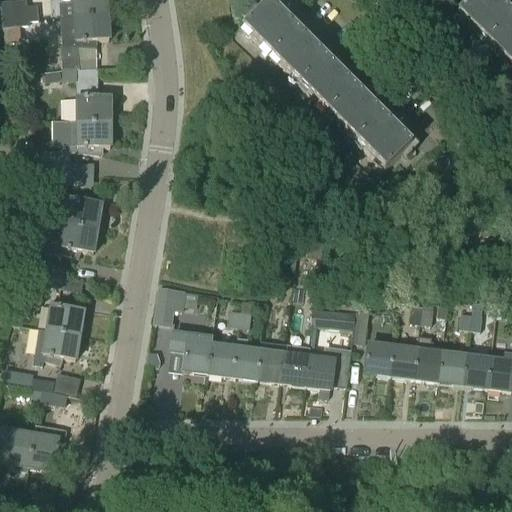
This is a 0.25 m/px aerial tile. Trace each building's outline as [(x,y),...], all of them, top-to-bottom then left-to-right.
[(72,0),(73,6),(59,7),(60,21),(106,18),(105,0),(72,0)] [(266,9),(241,33),(383,175),(410,148),(270,9),(272,6),(282,6),(281,0),(261,0),(261,2),(261,3),(266,9)] [(475,0),(456,19),(511,75),(511,20),(491,0),(475,0)] [(26,4),(13,5),(15,30),(28,29),(28,25),(38,24),(36,9),(26,10),(26,4)] [(13,5),(0,6),(0,7),(3,31),(15,30),(13,5)] [(107,18),(60,21),(62,51),(62,63),(62,73),(78,73),(80,73),(80,70),(79,52),(95,51),(96,44),(108,44),(107,18)] [(36,47),(35,32),(12,33),(12,48),(36,47)] [(76,96),(76,126),(110,126),(109,100),(97,100),(95,94),(76,96)] [(40,154),(39,175),(54,176),(69,177),(69,165),(70,156),(76,156),(96,159),(98,158),(98,151),(110,151),(110,126),(76,126),(54,125),(52,149),(58,150),(58,155),(40,154)] [(77,191),(103,193),(104,170),(79,169),(77,191)] [(54,176),(53,187),(68,188),(69,177),(54,176)] [(69,197),(64,227),(96,232),(100,208),(87,205),(88,198),(69,197)] [(49,225),(43,257),(63,260),(63,258),(78,261),(80,255),(92,257),(96,232),(64,227),(49,225)] [(49,268),(47,279),(62,281),(64,271),(49,268)] [(47,279),(45,289),(60,291),(62,281),(47,279)] [(159,292),(153,327),(169,330),(172,314),(181,315),(184,295),(159,292)] [(315,306),(312,329),(325,330),(327,308),(315,306)] [(438,309),(437,322),(446,323),(447,310),(438,309)] [(46,310),(42,333),(79,339),(83,316),(75,314),(46,310)] [(411,312),(409,327),(420,328),(422,313),(411,312)] [(422,313),(420,328),(430,329),(432,315),(422,313)] [(229,316),(227,330),(238,332),(239,317),(229,316)] [(239,317),(238,332),(248,333),(250,318),(239,317)] [(460,318),(458,333),(469,335),(470,320),(460,318)] [(470,320),(469,335),(479,336),(481,321),(470,320)] [(353,332),(351,346),(362,347),(364,333),(353,332)] [(38,334),(32,369),(41,371),(41,366),(57,370),(58,364),(75,367),(79,339),(42,333),(42,335),(38,334)] [(172,337),(169,357),(184,359),(182,375),(207,378),(212,342),(172,337)] [(392,351),(389,380),(413,383),(418,342),(417,341),(416,354),(392,351)] [(212,342),(207,378),(231,381),(236,343),(235,342),(234,352),(213,349),(214,342),(212,342)] [(418,342),(413,383),(438,387),(441,357),(428,356),(429,343),(418,342)] [(236,343),(231,381),(255,385),(259,355),(246,353),(247,344),(236,343)] [(259,355),(255,385),(280,388),(284,358),(285,348),(260,345),(259,355)] [(284,358),(280,388),(304,391),(308,361),(309,351),(285,348),(284,358)] [(368,348),(364,377),(389,380),(392,351),(368,348)] [(308,361),(304,391),(329,394),(330,391),(346,393),(350,355),(324,352),(322,363),(308,361)] [(147,357),(146,369),(158,370),(158,365),(156,358),(147,357)] [(441,357),(438,387),(462,390),(465,360),(441,357)] [(465,360),(462,390),(486,393),(490,364),(465,360)] [(490,364),(486,393),(511,396),(511,389),(511,360),(504,360),(503,365),(490,364)] [(18,376),(16,390),(31,392),(31,390),(32,382),(33,379),(18,376)] [(32,382),(31,390),(42,392),(52,394),(53,386),(32,382)] [(31,392),(29,404),(39,406),(42,392),(31,390),(31,392)] [(42,392),(39,406),(50,408),(52,394),(42,392)] [(33,440),(28,472),(52,476),(54,464),(62,464),(63,445),(65,435),(35,430),(33,440)] [(0,466),(15,470),(14,474),(26,476),(27,472),(28,472),(33,440),(3,435),(0,434),(0,466)]
